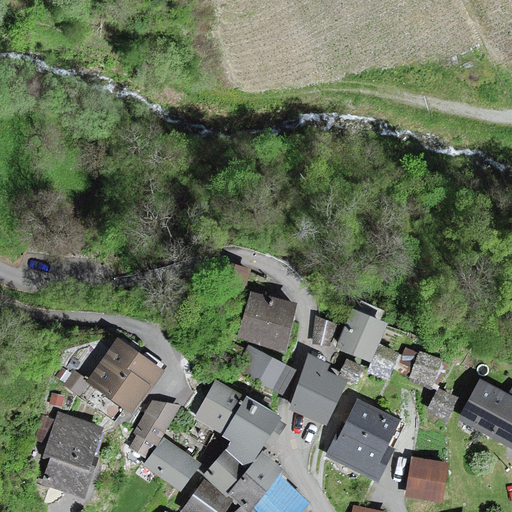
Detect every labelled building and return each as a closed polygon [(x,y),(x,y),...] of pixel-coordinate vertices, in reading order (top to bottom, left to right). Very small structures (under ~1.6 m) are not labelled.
[(241,290),(246,269),(215,260),(209,281),(241,290)] [(281,348),(292,304),(251,294),(240,338),(281,348)] [(382,324),(351,310),(335,346),(367,359),(382,324)] [(335,324),(317,318),(314,341),(329,344),(335,324)] [(130,410),(157,372),(115,343),(88,381),(130,410)] [(397,354),(379,345),(368,370),(386,378),(397,354)] [(279,393),(291,370),(247,347),(235,370),(279,393)] [(430,384),(441,362),(419,352),(418,354),(407,349),(398,368),(430,384)] [(329,366),(311,355),(293,407),(325,424),(345,381),(327,373),(329,366)] [(356,364),(348,360),(340,376),(358,384),(365,368),(356,364)] [(511,394),(511,397),(482,381),(461,420),(511,446),(511,445),(511,394)] [(197,416),(224,432),(244,399),(216,383),(197,416)] [(445,419),(455,397),(439,390),(428,411),(445,419)] [(256,406),(244,399),(224,432),(222,435),(230,441),(228,445),(248,458),(260,438),(267,443),(279,425),(273,421),(275,418),(256,406)] [(154,444),(176,407),(154,401),(136,431),(139,433),(130,447),(143,455),(151,442),(154,444)] [(393,420),(356,402),(329,456),(374,479),(389,450),(380,445),(393,420)] [(87,458),(98,429),(59,414),(45,453),(53,456),(44,482),(80,495),(93,460),(87,458)] [(179,487),(195,464),(162,441),(146,464),(179,487)] [(296,511),(305,503),(274,472),(276,470),(258,455),(245,470),(236,462),(226,454),(220,462),(207,476),(226,492),(243,505),(236,511),(296,511)] [(443,463),(413,458),(408,494),(438,499),(443,463)] [(218,511),(227,499),(203,482),(183,511),(184,511),(218,511)]
